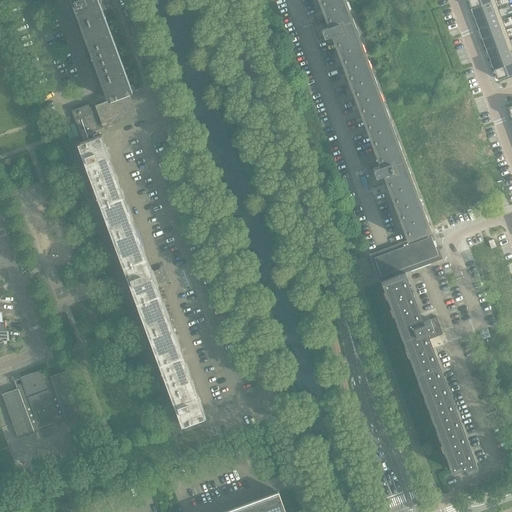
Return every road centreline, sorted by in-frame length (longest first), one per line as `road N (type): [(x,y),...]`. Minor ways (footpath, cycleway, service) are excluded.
road 1 (unclassified): [(314,511),(126,0)]
road 2 (tertiary): [(356,358),(227,0)]
road 3 (residential): [(0,367),(32,355),(40,340),(0,228)]
road 4 (tertiary): [(419,511),(373,381),(356,358)]
road 5 (tertiary): [(356,358),(357,386),(400,511)]
